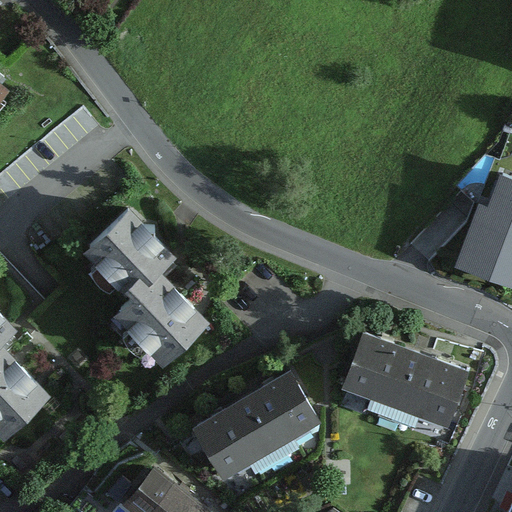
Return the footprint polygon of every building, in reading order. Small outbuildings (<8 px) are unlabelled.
[(511,284),(511,179),(499,175),(487,207),(480,205),(457,265),(511,284)] [(208,317),(160,267),(175,252),(128,202),(81,247),(128,296),(112,310),(161,361),(208,317)] [(50,392),(2,342),(17,327),(0,308),(0,433),(3,437),(50,392)] [(447,422),(465,365),(363,331),(344,389),(447,422)] [(188,423),(219,476),(318,418),(287,366),(188,423)] [(137,511),(214,511),(155,464),(124,501),(137,511)]
